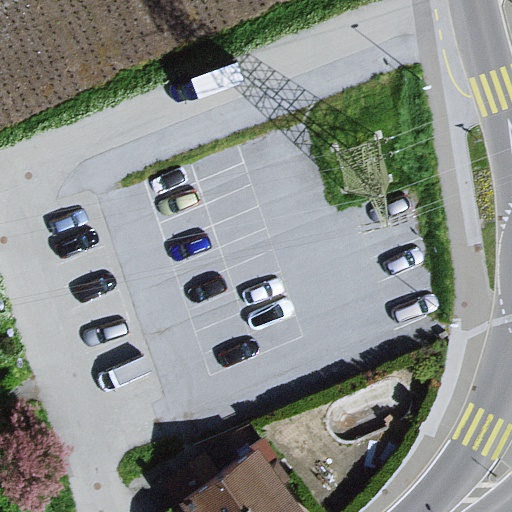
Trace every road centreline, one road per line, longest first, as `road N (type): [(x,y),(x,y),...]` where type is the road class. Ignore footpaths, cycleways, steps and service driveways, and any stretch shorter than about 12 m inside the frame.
road 1 (primary): [(511,355),(468,459),(434,511)]
road 2 (tertiary): [(483,0),(511,131)]
